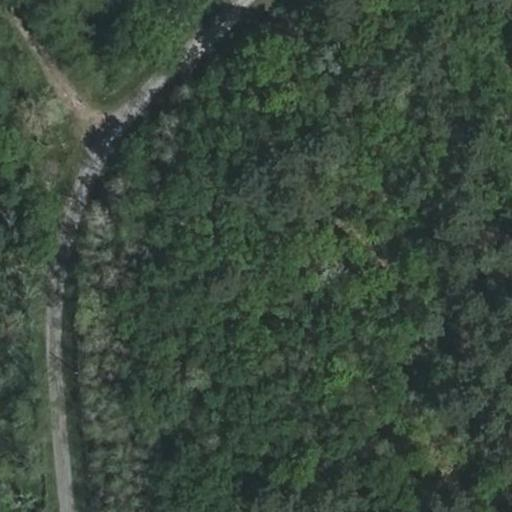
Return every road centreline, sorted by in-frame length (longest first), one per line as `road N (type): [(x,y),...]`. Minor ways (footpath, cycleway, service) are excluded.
road 1 (unclassified): [(264,0),(85,174),(70,292),(85,511)]
road 2 (track): [(85,174),(0,13)]
